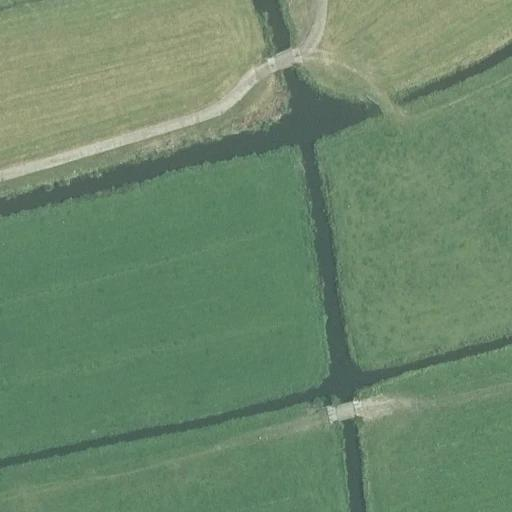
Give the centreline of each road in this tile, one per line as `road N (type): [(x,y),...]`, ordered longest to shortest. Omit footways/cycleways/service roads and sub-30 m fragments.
road 1 (track): [(0,179),(219,110),(268,68),(312,50),(316,0)]
road 2 (track): [(0,502),(363,411)]
road 3 (track): [(511,381),(363,411)]
